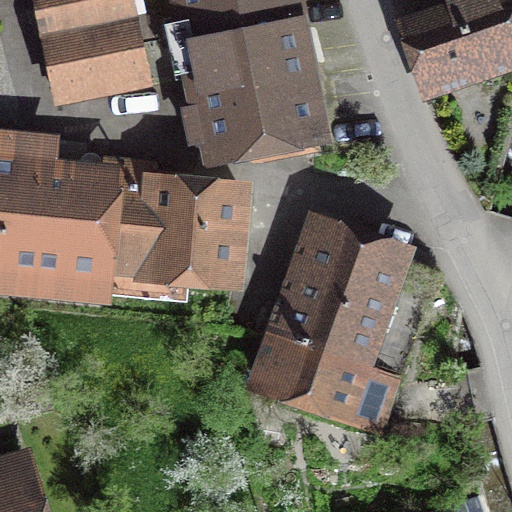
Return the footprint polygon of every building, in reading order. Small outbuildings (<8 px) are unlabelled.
[(132,0),(36,0),(56,95),(148,77),(132,0)] [(184,0),(188,15),(166,19),(178,76),(200,71),(207,105),(188,109),(194,141),(213,137),(216,151),(247,145),(250,161),(316,148),(313,132),(316,131),(290,0),(184,0)] [(411,21),(430,78),(511,50),(511,45),(496,0),(450,0),(453,7),(411,21)] [(0,283),(103,293),(105,263),(233,275),(241,192),(188,186),(189,176),(155,172),(156,162),(105,157),(103,175),(47,170),(50,142),(0,137),(0,283)] [(287,331),(265,392),(350,422),(385,423),(438,272),(322,230),(297,302),(282,297),(272,325),(287,331)] [(0,511),(39,511),(23,455),(0,461),(0,511)]
